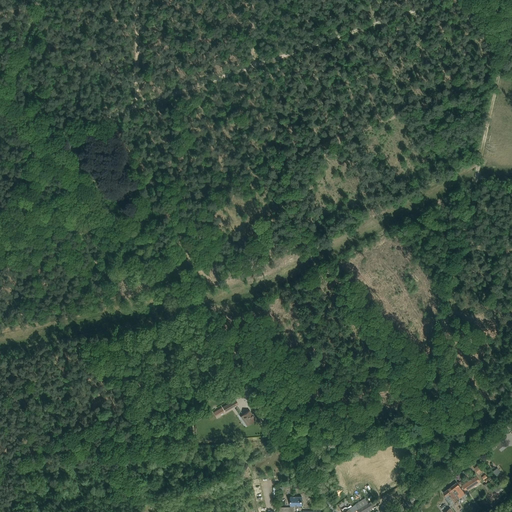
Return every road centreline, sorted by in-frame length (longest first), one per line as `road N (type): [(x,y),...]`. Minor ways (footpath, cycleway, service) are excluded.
road 1 (tertiary): [(334,511),(118,220),(0,85)]
road 2 (track): [(47,140),(446,0)]
road 3 (tertiary): [(397,511),(511,422)]
